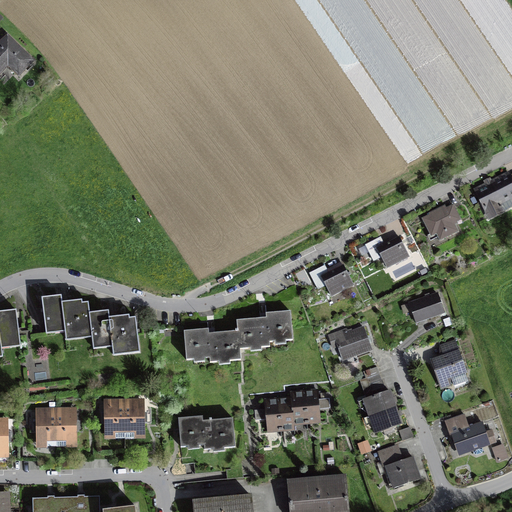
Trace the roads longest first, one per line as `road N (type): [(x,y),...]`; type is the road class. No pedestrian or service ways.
road 1 (residential): [(0,289),(50,275),(205,306),(511,155)]
road 2 (track): [(511,128),(192,293),(182,307)]
road 3 (residential): [(166,511),(153,477),(0,479)]
